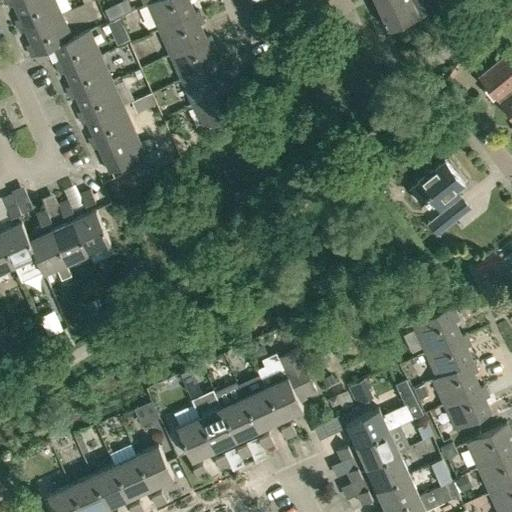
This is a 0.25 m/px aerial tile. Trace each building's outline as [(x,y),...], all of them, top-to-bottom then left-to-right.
[(19,0),(8,5),(9,6),(13,4),(19,17),(15,19),(20,30),(67,9),(67,8),(60,11),(54,0),(19,0)] [(107,17),(130,10),(127,0),(122,0),(104,6),(107,17)] [(152,0),(139,6),(139,7),(146,4),(157,28),(150,32),(199,11),(198,10),(193,12),(188,0),(152,0)] [(375,0),(382,15),(386,13),(391,23),(389,24),(389,25),(425,9),(424,7),(438,1),(437,0),(436,0),(435,0),(375,0)] [(67,9),(20,30),(20,31),(24,29),(30,42),(26,44),(31,54),(96,26),(96,25),(71,36),(60,12),(67,9)] [(203,22),(199,11),(150,32),(158,29),(168,54),(161,57),(210,36),(209,35),(204,38),(199,24),(203,22)] [(96,26),(31,54),(31,56),(53,46),(59,59),(54,61),(60,72),(64,71),(107,51),(100,54),(89,29),(96,26)] [(124,27),(112,32),(117,44),(129,39),(124,27)] [(210,36),(161,57),(161,58),(169,55),(179,79),(172,82),(221,61),(220,60),(215,63),(209,49),(214,47),(210,36)] [(107,51),(64,71),(70,84),(66,86),(71,97),(118,76),(111,79),(100,55),(108,52),(107,51)] [(511,68),(511,69),(503,58),(480,76),(511,116),(511,68)] [(225,72),(221,61),(172,82),(172,83),(179,80),(190,104),(183,107),(183,108),(232,86),(231,85),(226,87),(220,74),(225,72)] [(119,77),(118,76),(71,97),(71,98),(75,96),(81,109),(77,111),(82,122),(130,101),(129,101),(122,104),(111,80),(119,77)] [(232,86),(183,108),(190,105),(201,129),(194,132),(238,113),(231,99),(236,97),(232,86)] [(130,101),(82,122),(82,123),(86,121),(92,134),(88,136),(93,148),(97,146),(108,171),(152,152),(151,151),(144,154),(123,105),(130,102),(130,101)] [(422,178),(411,186),(425,204),(432,199),(441,211),(454,200),(451,195),(457,190),(465,184),(456,172),(446,159),(439,164),(431,171),(423,170),(422,178)] [(89,189),(79,193),(84,205),(94,200),(89,189)] [(67,199),(57,203),(62,214),(72,210),(67,199)] [(20,212),(16,201),(5,206),(10,217),(20,212)] [(45,209),(35,213),(40,224),(46,221),(50,220),(45,209)] [(95,209),(73,218),(87,251),(109,241),(95,209)] [(437,214),(427,222),(437,235),(448,225),(451,223),(441,211),(437,214)] [(73,218),(50,228),(65,261),(87,251),(73,218)] [(21,221),(0,230),(0,233),(13,263),(35,254),(35,253),(28,238),(29,238),(27,235),(21,221)] [(37,230),(27,235),(29,238),(28,238),(35,253),(35,254),(42,271),(55,265),(61,277),(70,273),(64,261),(65,261),(50,228),(50,229),(46,221),(40,224),(37,230)] [(0,233),(0,269),(13,263),(0,233)] [(423,349),(460,332),(455,320),(459,318),(452,303),(411,322),(423,349)] [(6,329),(10,339),(18,336),(13,326),(6,329)] [(461,333),(460,332),(423,349),(435,376),(472,359),(466,345),(470,344),(464,332),(461,333)] [(257,368),(265,385),(280,418),(302,408),(298,398),(316,389),(297,347),(278,356),(276,351),(261,358),(264,364),(257,368)] [(472,359),(435,376),(431,377),(443,403),(479,386),(483,384),(483,383),(479,385),(473,372),(477,370),(472,359)] [(331,373),(322,378),(326,386),(335,381),(331,373)] [(483,384),(479,386),(443,403),(454,428),(491,411),(484,397),(488,395),(483,384)] [(280,418),(265,385),(243,395),(258,428),(280,418)] [(405,403),(412,417),(421,413),(413,394),(411,395),(402,399),(404,404),(405,403)] [(243,395),(221,405),(236,438),(258,428),(243,395)] [(356,443),(388,428),(412,417),(405,403),(404,404),(382,414),(378,406),(345,421),(356,443)] [(236,438),(221,405),(199,415),(214,448),(236,438)] [(438,406),(431,409),(434,415),(441,411),(438,406)] [(214,448),(199,415),(176,426),(191,458),(214,448)] [(290,422),(281,426),(286,437),(296,433),(290,422)] [(477,466),(511,449),(511,448),(507,436),(511,434),(506,422),(465,441),(477,466)] [(388,428),(356,443),(366,465),(399,450),(388,428)] [(259,436),(264,447),(274,443),(269,432),(259,436)] [(151,486),(136,453),(130,440),(109,450),(115,463),(114,463),(128,496),(151,486)] [(247,442),(237,446),(242,457),(252,453),(247,442)] [(158,443),(136,453),(151,486),(173,476),(158,443)] [(342,459),(352,455),(347,444),(337,449),(342,459)] [(511,449),(477,466),(488,491),(511,479),(511,449)] [(409,472),(399,450),(366,465),(376,487),(409,472)] [(220,468),(230,463),(225,452),(215,456),(220,468)] [(198,478),(208,473),(203,462),(193,467),(198,478)] [(128,496),(114,463),(92,473),(107,506),(128,496)] [(362,476),(358,466),(347,471),(352,481),(362,476)] [(419,494),(409,472),(376,487),(386,510),(419,494)] [(92,511),(107,506),(92,473),(70,483),(82,511),(92,511)] [(471,487),(465,475),(455,480),(461,493),(471,487)] [(0,496),(8,488),(0,479),(0,496)] [(511,479),(488,491),(497,511),(507,511),(511,510),(511,479)] [(82,511),(70,483),(47,493),(55,511),(82,511)] [(386,511),(426,511),(425,509),(451,497),(444,483),(419,494),(386,510),(386,511)] [(368,488),(357,493),(362,503),(373,499),(368,488)] [(167,501),(162,490),(151,495),(156,506),(167,501)] [(132,511),(142,511),(144,511),(140,500),(129,505),(132,511)]
